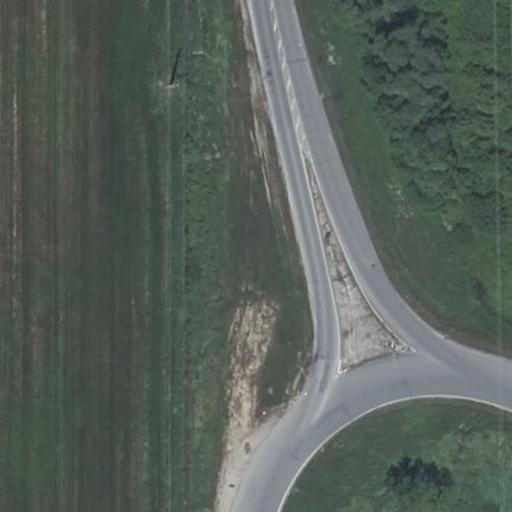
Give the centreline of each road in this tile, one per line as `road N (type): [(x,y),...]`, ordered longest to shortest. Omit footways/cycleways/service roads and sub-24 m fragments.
road 1 (secondary): [(463,369),(394,310),(295,112)]
road 2 (secondary): [(295,112),(326,291),(328,379),(315,419)]
road 3 (secondary): [(463,369),(410,372),(360,390),(315,419)]
